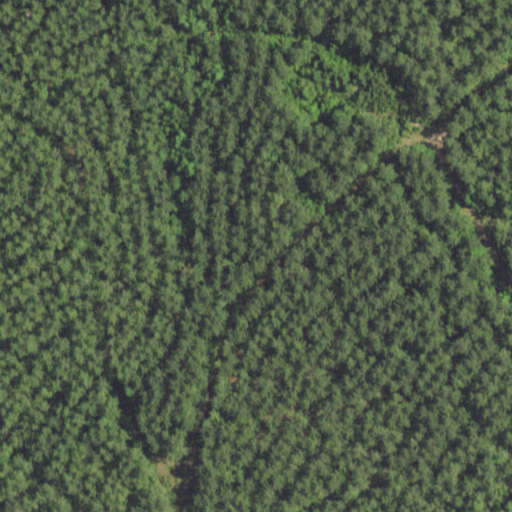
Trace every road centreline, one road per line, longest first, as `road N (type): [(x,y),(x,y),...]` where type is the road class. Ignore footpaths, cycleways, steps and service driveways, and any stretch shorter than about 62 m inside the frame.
road 1 (track): [(175,511),(216,358),(259,286),(344,196),(511,68)]
road 2 (track): [(449,118),(450,164),(463,196),(511,220)]
